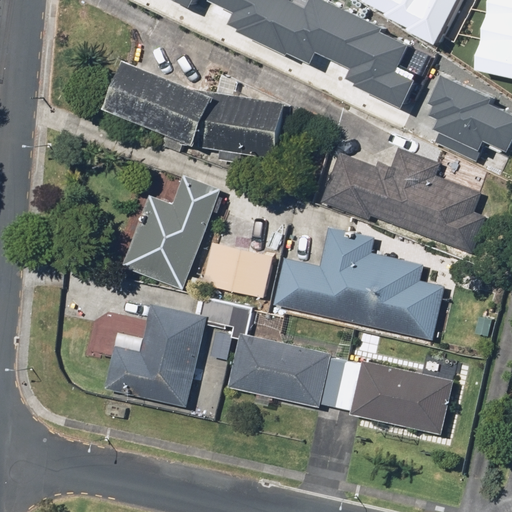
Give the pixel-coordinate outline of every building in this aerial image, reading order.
[(169,0),(195,11),(199,0),(169,0)] [(213,0),(211,4),(236,16),(231,28),(241,33),(239,36),(406,113),(420,83),(401,74),(413,47),(385,34),(386,31),(319,0),(313,0),(309,10),(287,0),(213,0)] [(462,0),(366,0),(439,41),(462,0)] [(511,74),(511,0),(496,0),(482,68),(511,74)] [(207,96),(128,65),(108,112),(167,139),(164,146),(181,154),(185,146),(195,151),(212,153),(210,160),(242,165),(243,159),(274,164),(283,108),(207,96)] [(511,155),(511,153),(511,115),(493,106),(495,101),(445,78),(431,107),(437,110),(433,119),(442,123),(437,132),(483,154),(488,144),(511,155)] [(358,216),(360,213),(471,254),(485,216),(476,213),(482,195),(385,159),(381,168),(341,153),(322,203),(358,216)] [(188,294),(224,196),(180,180),(171,203),(149,196),(122,270),(188,294)] [(288,260),(277,306),(434,342),(447,287),(421,281),(425,267),(371,255),(375,238),(335,229),(325,269),(288,260)] [(275,256),(214,242),(203,290),(264,304),(275,256)] [(148,341),(121,335),(108,392),(189,410),(210,317),(156,305),(148,341)] [(334,354),(245,335),(233,393),(322,411),(323,406),(332,360),(333,356),(334,354)] [(456,382),(333,356),(332,360),(323,406),(322,411),(444,437),(456,382)]
